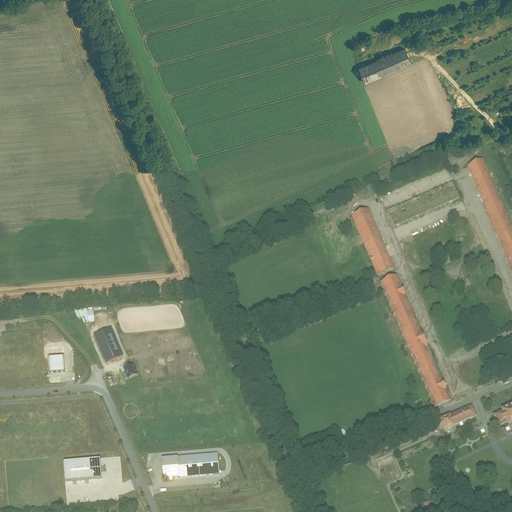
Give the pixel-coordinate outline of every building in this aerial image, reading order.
[(411,63),(404,47),(357,68),(365,84),(411,63)] [(511,227),(483,160),(466,168),(511,272),(511,227)] [(452,183),(387,211),(394,227),(459,199),(452,183)] [(367,211),(351,218),(377,278),(394,271),(367,211)] [(396,279),(380,286),(433,409),(450,402),(396,279)] [(124,356),(112,328),(94,336),(106,364),(124,356)] [(66,372),(64,357),(49,359),(51,374),(66,372)] [(125,380),(138,374),(134,364),(122,368),(125,373),(122,374),(125,380)] [(422,399),(415,402),(417,408),(424,405),(422,399)] [(500,414),(492,417),(497,428),(504,425),(506,428),(511,424),(511,406),(499,412),(500,414)] [(477,418),(473,408),(451,418),(449,415),(438,420),(440,423),(435,425),(438,431),(442,429),(444,431),(477,418)] [(386,455),(385,452),(381,453),(374,457),(375,460),(386,455)] [(219,475),(217,454),(162,459),(164,480),(219,475)] [(100,459),(63,462),(64,482),(96,479),(102,479),(100,459)]
